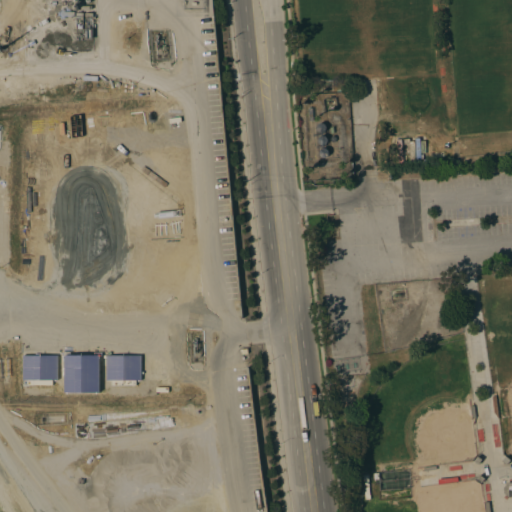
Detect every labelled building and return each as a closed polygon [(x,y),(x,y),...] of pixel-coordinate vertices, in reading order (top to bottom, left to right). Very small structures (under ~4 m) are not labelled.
[(322,132),(321,132),(320,132),(318,131),(317,130),(317,129),(317,127),(317,125),(318,124),(319,123),(320,122),(322,122),(323,122),(325,123),(326,125),(326,126),(326,128),(326,129),(325,131),(324,131),(322,132)] [(324,144),(322,144),(321,143),(320,143),(319,142),(318,140),(318,139),(318,137),(319,136),(320,135),(322,135),(323,134),(325,135),(326,135),(327,137),(327,138),(327,140),(327,141),(327,142),(325,143),(324,144)] [(324,156),(322,155),(321,154),(320,153),(320,151),(320,149),(321,148),(322,147),(324,146),(325,146),(326,147),(328,148),(329,149),(329,151),(329,153),(328,154),(327,155),(326,155),(324,156)] [(507,464),(502,460),(506,455),(511,459),(507,464)] [(482,459),(478,464),(474,461),(478,456),(482,459)] [(480,474),(485,478),(482,482),(477,478),(480,474)]
